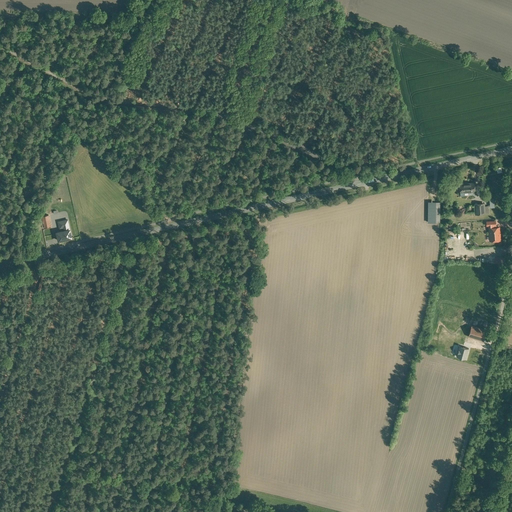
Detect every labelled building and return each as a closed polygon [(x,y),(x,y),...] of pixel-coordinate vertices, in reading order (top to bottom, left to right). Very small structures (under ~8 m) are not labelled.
[(474,182),(459,183),(460,193),(464,193),(464,192),(475,191),(474,182)] [(484,202),(480,203),(481,209),(475,210),(475,214),(485,213),(484,202)] [(48,215),(42,216),(45,227),(51,226),(48,215)] [(495,225),(489,225),(490,231),(489,232),(489,235),(490,235),(490,240),(500,239),(499,227),(495,227),(495,225)] [(64,230),(57,232),(59,240),(71,238),(70,229),(69,229),(64,230)] [(486,329),(471,324),(468,335),(483,340),(486,329)] [(484,352),(467,347),(464,357),(481,362),(484,352)]
